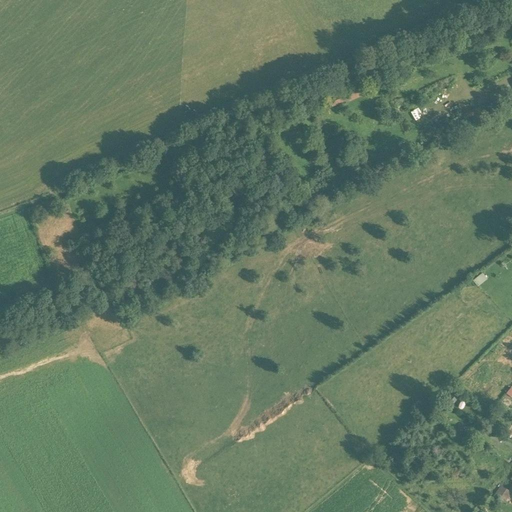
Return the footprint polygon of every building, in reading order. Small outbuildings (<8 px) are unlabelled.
[(345,91),(349,100),(350,102),(351,101),(363,96),(358,85),(346,90),(345,91)] [(481,107),(463,115),(465,119),(483,111),(481,107)] [(474,276),(476,282),(487,278),(484,272),(474,276)] [(468,418),(465,424),(477,430),(480,424),(468,418)] [(511,471),(511,472),(511,476),(510,480),(511,480),(511,488),(509,493),(500,487),(494,496),(504,502),(510,494),(511,495),(511,471)]
